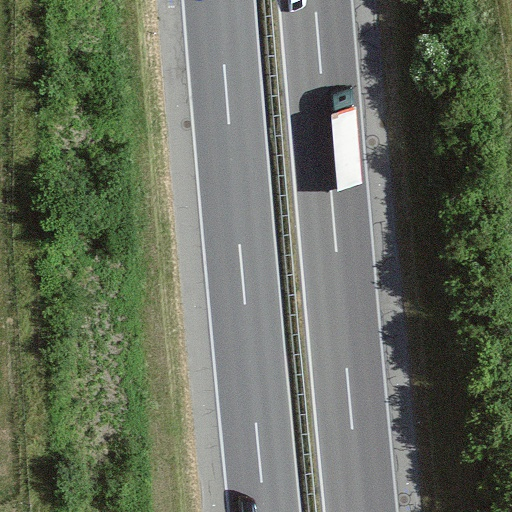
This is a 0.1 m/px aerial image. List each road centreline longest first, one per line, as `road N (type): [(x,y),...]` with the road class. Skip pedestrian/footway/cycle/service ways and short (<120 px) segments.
road 1 (motorway): [(359,511),(313,0)]
road 2 (motorway): [(218,0),(263,511)]
